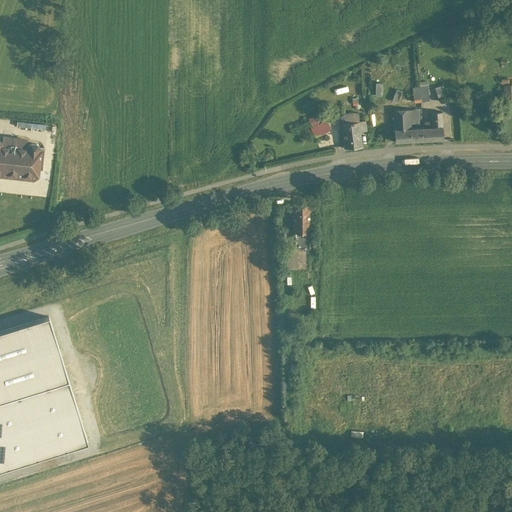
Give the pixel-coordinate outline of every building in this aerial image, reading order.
[(446,85),(436,85),(437,95),(446,94),(446,85)] [(427,86),(420,87),(421,99),(422,101),(429,99),(427,86)] [(420,87),(412,88),(414,99),(421,98),(421,99),(420,87)] [(393,100),(399,102),(403,90),(397,88),(393,100)] [(443,115),(458,115),(457,100),(442,101),(443,115)] [(481,102),(463,105),(462,104),(459,104),(460,113),(463,112),(463,110),(482,107),(481,102)] [(418,109),(393,110),(394,129),(411,128),(410,123),(419,123),(418,109)] [(442,112),(431,112),(432,127),(443,126),(442,112)] [(358,113),(343,114),(341,117),(342,123),(345,148),(362,146),(360,131),(367,130),(366,120),(359,121),(358,113)] [(324,116),(309,124),(316,137),(331,129),(324,116)] [(432,127),(421,128),(421,140),(443,139),(443,126),(432,127)] [(411,128),(394,129),(395,141),(421,140),(421,128),(411,128)] [(26,140),(4,137),(4,143),(2,142),(0,140),(0,175),(34,179),(38,175),(41,150),(39,149),(39,147),(37,144),(31,143),(28,145),(28,148),(26,148),(26,140)] [(310,232),(310,205),(293,205),(293,222),(293,231),(293,232),(310,232)] [(311,248),(310,232),(293,232),(293,231),(293,222),(293,232),(294,232),(294,248),(311,248)] [(0,469),(88,442),(49,316),(0,330),(0,469)]
